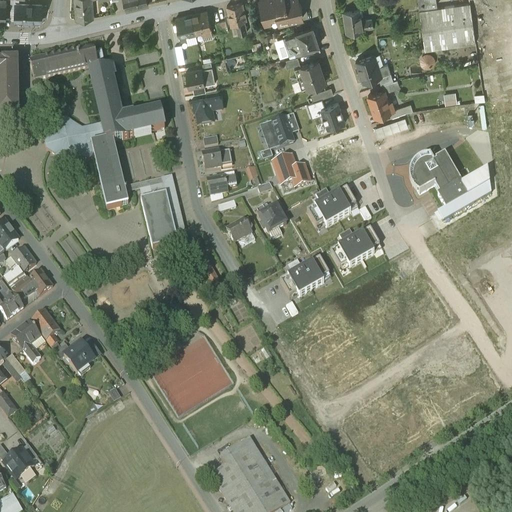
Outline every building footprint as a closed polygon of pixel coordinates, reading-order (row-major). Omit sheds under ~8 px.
[(74,0),(76,20),(94,18),(92,0),(74,0)] [(123,0),(126,11),(148,5),(147,0),(123,0)] [(259,0),(265,23),(278,20),(279,23),(303,18),(301,10),(302,8),(301,5),(299,4),(298,0),(259,0)] [(470,2),(419,9),(425,50),(475,42),(470,2)] [(242,3),(227,6),(231,24),(235,23),(244,21),(246,20),(242,3)] [(43,4),(17,4),(17,21),(43,21),(43,4)] [(360,9),(343,12),(346,32),(363,29),(373,27),(372,18),(362,20),(360,9)] [(207,11),(191,15),(196,34),(204,32),(205,36),(212,34),(207,11)] [(191,15),(175,19),(180,42),(188,40),(187,36),(196,34),(191,15)] [(226,21),(216,23),(218,34),(228,32),(226,21)] [(244,21),(235,23),(238,35),(247,33),(244,21)] [(312,27),(296,32),(278,38),(280,44),(285,44),(289,55),(294,53),(318,45),(319,45),(312,27)] [(318,45),(294,53),(295,57),(298,56),(320,51),(318,45)] [(93,47),(42,60),(42,59),(34,60),(35,61),(30,63),(35,82),(44,80),(98,67),(97,64),(93,47)] [(422,69),(436,66),(433,53),(420,56),(422,69)] [(374,55),(374,54),(355,61),(356,62),(356,61),(363,82),(378,77),(391,73),(387,63),(377,67),(373,56),(374,55)] [(295,57),(284,60),(287,68),(300,63),(298,56),(295,57)] [(318,60),(301,65),(301,66),(294,68),(298,79),(301,89),(308,86),(308,87),(325,81),(318,60)] [(3,62),(3,63),(0,62),(0,120),(19,120),(19,62),(3,62)] [(203,69),(186,72),(189,88),(193,87),(204,85),(215,83),(212,67),(203,69)] [(112,69),(91,75),(102,125),(106,141),(91,145),(94,157),(107,210),(129,205),(126,194),(125,189),(113,143),(129,140),(128,138),(165,130),(160,111),(134,117),(134,115),(129,116),(122,118),(113,80),(115,80),(112,69)] [(391,73),(378,77),(381,85),(382,84),(393,80),(391,73)] [(295,91),(301,89),(298,79),(291,82),(295,91)] [(382,84),(384,90),(385,93),(400,88),(397,79),(393,80),(382,84)] [(204,85),(193,87),(194,94),(206,92),(204,85)] [(333,94),(331,87),(325,89),(327,96),(333,94)] [(325,89),(311,94),(313,101),(322,98),(327,96),(325,89)] [(384,90),(368,96),(375,117),(389,112),(395,110),(395,109),(392,101),(389,102),(385,93),(384,90)] [(454,93),(445,95),(446,104),(456,103),(454,93)] [(209,97),(191,100),(194,117),(196,116),(198,125),(210,123),(209,114),(213,113),(212,113),(222,111),(220,99),(210,101),(209,97)] [(322,114),(320,109),(325,107),(322,98),(313,101),(307,103),(312,118),(322,114)] [(325,107),(320,109),(322,114),(323,117),(322,117),(324,123),(325,123),(327,129),(345,123),(338,103),(325,107)] [(411,103),(395,109),(395,110),(389,112),(391,117),(406,112),(413,111),(411,103)] [(293,117),(285,120),(287,125),(295,122),(293,117)] [(82,130),(66,119),(59,121),(45,144),(46,150),(70,165),(76,163),(77,161),(94,157),(91,145),(106,141),(102,125),(88,128),(82,130)] [(405,119),(375,129),(378,138),(408,128),(405,119)] [(265,144),(268,152),(268,153),(268,154),(270,153),(294,145),(291,136),(287,125),(285,120),(263,127),(268,143),(265,144)] [(299,134),(295,122),(287,125),(291,136),(299,134)] [(268,143),(263,127),(260,128),(265,144),(268,143)] [(217,138),(203,141),(204,148),(218,146),(217,138)] [(230,152),(219,154),(219,151),(201,154),(205,171),(222,168),(222,167),(232,165),(230,152)] [(270,153),(268,154),(268,153),(260,155),(263,163),(273,159),(270,153)] [(436,162),(433,164),(430,158),(422,160),(415,164),(411,171),(409,179),(410,183),(411,187),(413,190),(415,193),(420,196),(435,188),(439,196),(461,183),(445,156),(435,161),(436,162)] [(291,159),(273,166),(281,188),(281,187),(293,184),(299,181),(295,172),(291,159)] [(252,182),(255,181),(259,180),(255,168),(248,171),(252,182)] [(304,169),(295,172),(299,181),(293,184),(295,190),(309,185),(304,169)] [(462,185),(461,183),(439,196),(437,197),(445,212),(489,185),(487,170),(462,185)] [(172,177),(125,189),(126,194),(140,191),(142,201),(141,201),(153,250),(188,241),(172,177)] [(225,177),(207,181),(210,197),(222,195),(228,193),(227,189),(236,187),(235,179),(225,181),(225,177)] [(295,190),(293,184),(281,187),(284,195),(295,191),(295,190)] [(257,189),(260,196),(273,191),(269,185),(262,187),(257,189)] [(347,191),(307,214),(316,230),(324,226),(326,230),(351,215),(348,211),(356,207),(347,191)] [(326,191),(316,197),(319,203),(329,197),(326,191)] [(222,195),(210,197),(211,204),(223,200),(222,195)] [(228,204),(218,207),(220,214),(230,210),(228,204)] [(276,208),(270,212),(267,207),(256,213),(259,218),(269,236),(278,231),(287,226),(276,208)] [(371,219),(365,209),(359,212),(365,223),(371,219)] [(244,221),(226,231),(234,244),(244,239),(251,235),(251,234),(252,234),(244,221)] [(5,222),(0,225),(0,255),(2,255),(4,253),(3,252),(18,241),(5,222)] [(278,231),(269,236),(273,241),(281,236),(278,231)] [(370,231),(330,254),(340,271),(347,266),(349,270),(374,256),(372,252),(380,248),(370,231)] [(349,232),(339,238),(342,243),(353,237),(349,232)] [(36,265),(24,249),(11,259),(18,269),(4,280),(7,284),(9,287),(24,276),(24,274),(36,265)] [(216,299),(226,293),(206,259),(193,267),(198,275),(201,273),(216,299)] [(320,260),(280,283),(289,299),(297,295),(299,299),(324,285),(322,281),(329,277),(320,260)] [(300,268),(297,263),(287,268),(290,273),(300,268)] [(41,272),(28,281),(27,279),(12,291),(14,294),(19,301),(34,290),(39,298),(53,288),(41,272)] [(24,276),(9,287),(12,291),(27,279),(24,276)] [(7,284),(2,288),(8,297),(14,294),(12,291),(9,287),(7,284)] [(14,296),(5,302),(0,296),(0,311),(7,321),(23,309),(14,296)] [(298,314),(292,304),(286,308),(292,318),(298,314)] [(60,332),(44,312),(31,322),(46,342),(53,337),(60,332)] [(308,321),(303,324),(316,341),(320,338),(308,321)] [(29,323),(11,337),(23,353),(33,365),(40,359),(30,346),(41,338),(30,324),(29,323)] [(53,337),(46,342),(51,349),(58,343),(53,337)] [(50,350),(43,341),(39,345),(45,353),(50,350)] [(100,356),(90,343),(85,348),(94,360),(100,356)] [(369,428),(363,418),(389,405),(366,358),(347,368),(335,343),(290,366),(331,447),(369,428)] [(71,352),(64,357),(65,358),(77,374),(78,373),(76,371),(86,364),(87,366),(94,360),(85,348),(82,344),(71,352)] [(66,345),(54,354),(60,362),(65,358),(64,357),(71,352),(66,345)] [(25,373),(12,356),(6,361),(15,373),(19,378),(25,373)] [(15,373),(6,361),(3,363),(5,365),(3,366),(11,376),(15,373)] [(19,378),(15,373),(11,376),(19,386),(23,383),(19,378)] [(17,412),(3,394),(0,396),(0,408),(8,419),(17,412)] [(93,405),(85,420),(98,412),(93,405)] [(232,511),(278,511),(290,505),(279,486),(271,491),(243,445),(221,458),(227,468),(211,477),(232,511)] [(0,459),(4,464),(10,460),(0,447),(0,459)] [(28,447),(22,451),(32,464),(38,459),(28,447)] [(10,460),(4,464),(16,481),(34,467),(32,464),(22,451),(10,460)] [(22,511),(13,495),(0,502),(0,511),(22,511)]
